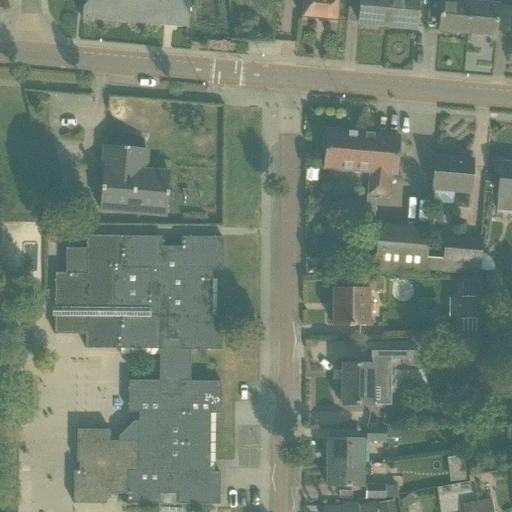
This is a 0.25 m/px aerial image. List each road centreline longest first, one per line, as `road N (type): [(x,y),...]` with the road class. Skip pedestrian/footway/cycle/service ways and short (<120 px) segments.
road 1 (residential): [(279,511),(286,81)]
road 2 (tertiary): [(286,81),(34,53)]
road 3 (tertiary): [(511,99),(286,81)]
